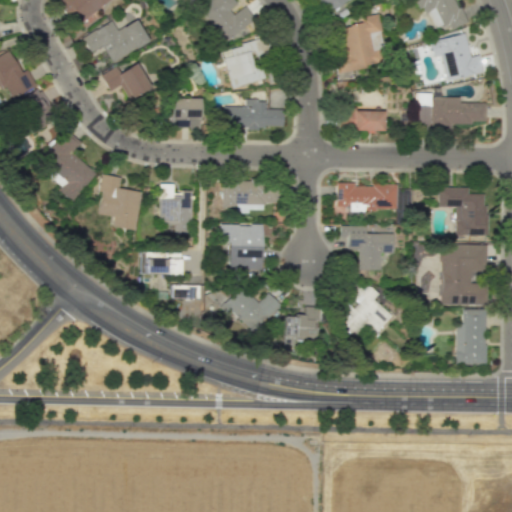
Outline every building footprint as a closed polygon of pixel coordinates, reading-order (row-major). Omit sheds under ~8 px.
[(55,3),(58,0),(104,0),(79,20),(72,11),(66,16),(55,3)] [(206,0),(232,0),(235,3),(227,9),(231,14),(242,5),(253,19),(223,43),(196,8),(206,0)] [(454,0),(436,0),(413,0),(418,11),(427,11),(434,28),(452,28),(463,24),(463,22),(454,0)] [(335,27),(340,54),(331,56),(335,72),(373,64),(367,33),(379,30),(376,13),(358,16),(360,22),(335,27)] [(79,37),(109,19),(115,29),(133,18),(146,40),(110,62),(99,44),(87,51),(79,37)] [(480,71),(476,54),(467,56),(462,33),(427,41),(430,56),(438,54),(444,79),(480,71)] [(239,45),(238,43),(260,36),(267,61),(257,64),(261,77),(229,87),(218,51),(239,45)] [(0,52),(6,49),(19,71),(24,68),(33,84),(10,97),(3,85),(0,86),(0,52)] [(98,75),(113,66),(116,71),(133,61),(148,85),(127,98),(118,84),(107,90),(98,75)] [(483,101),(458,101),(458,95),(428,95),(427,129),(448,129),(448,123),(468,123),(468,120),(483,120),(483,101)] [(220,105),(242,106),(242,97),(255,98),(255,100),(263,100),(263,107),(280,108),(280,125),(262,125),(262,127),(255,126),(255,129),(245,129),(245,125),(220,125),(220,105)] [(168,98),(196,98),(196,126),(166,126),(167,107),(168,107),(168,98)] [(339,109),(338,129),(380,130),(381,110),(339,109)] [(39,158),(53,169),(46,176),(59,186),(55,191),(68,201),(92,171),(69,153),(78,141),(63,129),(39,158)] [(98,173),(117,176),(115,187),(138,191),(131,229),(110,225),(112,216),(94,213),(98,191),(95,190),(98,173)] [(220,181),(218,209),(262,211),(262,202),(272,202),(273,183),(220,181)] [(155,222),(172,223),(171,233),(187,234),(188,191),(170,190),(170,184),(156,183),(155,222)] [(393,210),(394,184),(334,183),(333,205),(347,205),(347,209),(393,210)] [(452,234),(483,234),(483,193),(465,193),(465,186),(435,186),(435,207),(452,207),(452,234)] [(258,270),(260,224),(217,223),(216,242),(226,242),(225,270),(258,270)] [(338,223),(338,234),(345,234),(345,247),(356,247),(356,267),(378,267),(378,250),(391,251),(391,231),(363,230),(363,223),(338,223)] [(437,304),(482,305),(483,283),(468,283),(468,270),(482,271),(483,244),(439,243),(437,304)] [(141,273),(177,274),(177,255),(142,254),(141,273)] [(388,315),(370,299),(375,293),(366,285),(361,291),(350,281),(342,290),(353,299),(333,321),(350,336),(362,321),(374,331),(388,315)] [(168,297),(196,298),(196,285),(169,284),(168,297)] [(276,303),(264,292),(254,303),(235,285),(216,307),(227,317),(230,313),(250,332),(276,303)] [(281,315),(280,346),(295,347),(295,339),(315,340),(316,306),(301,306),(300,315),(281,315)] [(453,323),(452,363),(482,364),(483,309),(459,309),(459,323),(453,323)]
